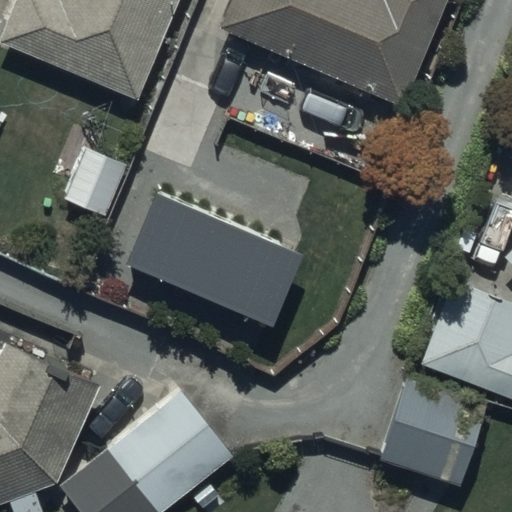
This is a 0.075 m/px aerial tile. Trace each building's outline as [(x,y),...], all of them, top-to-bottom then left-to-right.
[(174,0),(13,0),(0,33),(0,45),(134,100),(174,0)] [(231,0),(218,32),(400,110),(446,0),(231,0)] [(140,146),(191,166),(222,91),(170,70),(140,146)] [(124,164),(83,148),(62,200),(103,216),(124,164)] [(511,246),(501,257),(511,267),(511,246)] [(511,303),(455,283),(424,367),(511,399),(511,303)] [(0,503),(9,500),(13,511),(43,511),(45,511),(36,490),(57,482),(100,383),(8,342),(5,349),(0,346),(0,503)] [(378,463),(459,487),(483,406),(403,382),(378,463)] [(166,511),(234,456),(181,393),(62,491),(78,511),(166,511)]
